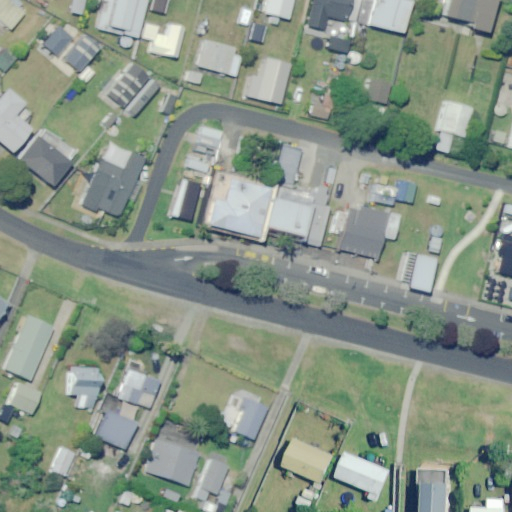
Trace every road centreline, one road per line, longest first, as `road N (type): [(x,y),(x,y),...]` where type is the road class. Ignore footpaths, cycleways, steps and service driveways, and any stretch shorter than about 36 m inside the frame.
road 1 (residential): [(511,371),(166,284),(130,264)]
road 2 (residential): [(130,264),(229,259),(511,330)]
road 3 (residential): [(0,218),(80,255),(130,264)]
